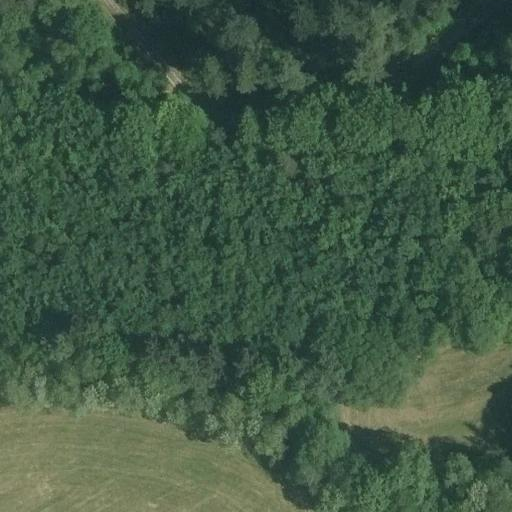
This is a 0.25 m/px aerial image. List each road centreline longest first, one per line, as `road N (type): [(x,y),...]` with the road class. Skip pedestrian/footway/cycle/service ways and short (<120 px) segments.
road 1 (track): [(511,147),(472,117),(362,112),(167,125),(54,100),(0,77)]
road 2 (track): [(510,0),(362,112)]
road 3 (track): [(108,0),(211,126)]
